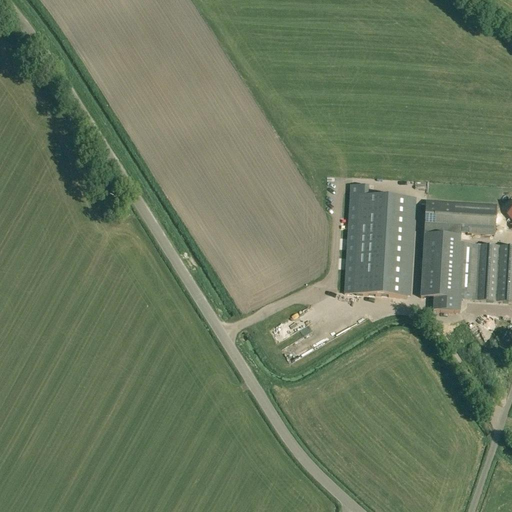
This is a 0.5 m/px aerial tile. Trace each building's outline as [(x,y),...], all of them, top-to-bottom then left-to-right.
[(350,186),(344,295),(410,299),(416,200),(368,197),(368,187),(350,186)] [(426,202),(424,235),(460,237),(460,234),(495,236),(496,205),(426,202)] [(424,236),(420,299),(434,299),(433,312),(460,314),(460,301),(456,301),(460,245),(460,237),(424,236)] [(460,245),(456,301),(460,301),(477,302),(481,247),(460,245)] [(481,247),(477,302),(496,303),(499,248),(481,247)] [(511,248),(499,248),(496,303),(511,304),(511,248)]
